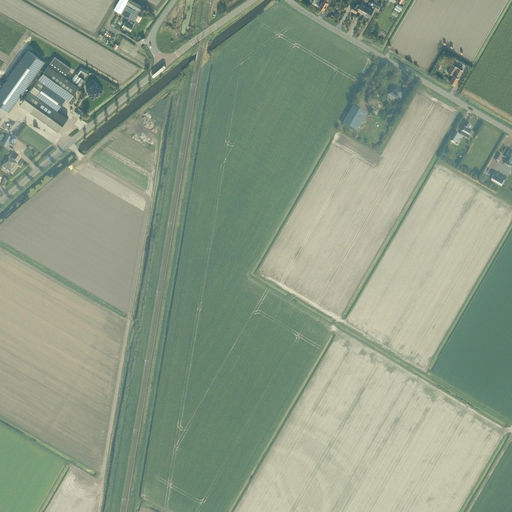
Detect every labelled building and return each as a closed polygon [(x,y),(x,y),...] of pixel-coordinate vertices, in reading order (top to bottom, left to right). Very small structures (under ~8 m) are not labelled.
[(123,15),(120,20),(124,22),(122,26),(131,30),(135,22),(144,6),(133,0),(129,0),(121,14),(123,15)] [(328,3),(330,4),(332,0),(330,0),(317,0),(316,3),(320,6),(319,7),(324,10),(328,3)] [(355,2),(351,10),(356,13),(357,11),(357,10),(361,13),(365,5),(368,0),(362,0),(360,5),(355,2)] [(370,5),(365,15),(369,18),(376,7),(379,8),(381,4),(374,0),(372,0),(372,2),(370,5)] [(361,13),(360,14),(361,15),(362,13),(363,14),(365,15),(370,5),(372,2),(370,1),(367,6),(365,5),(361,13)] [(402,3),(399,8),(404,11),(407,6),(402,3)] [(28,50),(0,89),(0,105),(9,112),(21,95),(25,98),(28,94),(24,91),(37,72),(42,75),(44,72),(40,69),(45,62),(28,50)] [(55,57),(50,64),(66,76),(71,69),(55,57)] [(455,84),(459,78),(463,70),(452,64),(448,72),(453,75),(450,81),(455,84)] [(25,98),(20,105),(58,132),(68,117),(58,110),(66,98),(69,101),(69,102),(71,104),(72,103),(73,103),(74,101),(76,99),(73,95),(79,87),(49,65),(44,72),(42,75),(28,94),(25,98)] [(88,87),(91,90),(88,93),(93,99),(103,91),(95,82),(88,87)] [(389,95),(388,98),(394,101),(395,99),(400,102),(405,94),(394,87),(389,95)] [(371,98),(369,103),(376,107),(379,103),(371,98)] [(357,133),(367,115),(354,107),(343,125),(357,133)] [(462,131),(461,132),(462,132),(471,137),(472,138),(474,134),(470,131),(472,127),(466,123),(463,128),(462,131)] [(450,142),(455,145),(460,136),(455,133),(452,139),(450,142)] [(7,136),(1,146),(5,149),(9,143),(14,146),(17,141),(12,137),(11,139),(7,136)] [(12,160),(17,163),(21,158),(15,154),(12,160)] [(17,163),(12,160),(8,157),(1,167),(11,174),(18,164),(17,163)] [(497,173),(492,180),(503,186),(507,178),(497,173)]
